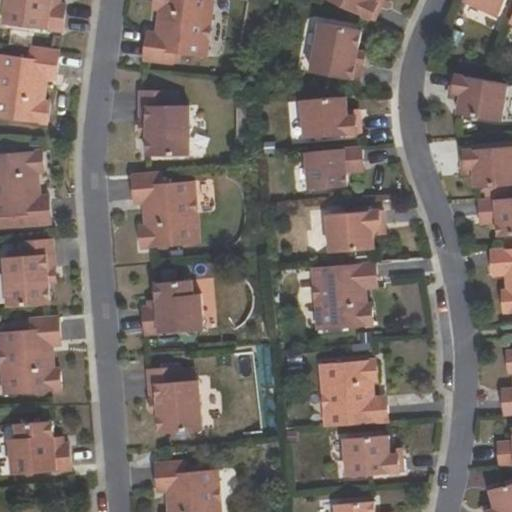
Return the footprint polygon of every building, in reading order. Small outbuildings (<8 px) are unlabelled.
[(6,0),(3,25),(61,32),(64,6),(50,4),(50,0),(6,0)] [(174,53),(206,56),(210,0),(153,0),(153,8),(158,9),(156,34),(145,33),(143,61),(173,64),(174,53)] [(331,0),(373,19),(380,4),(370,0),(331,0)] [(510,0),(467,0),(503,16),(510,0)] [(358,44),(361,30),(326,23),(323,38),(317,37),(311,72),(360,81),(363,62),(356,60),(357,50),(358,44)] [(0,55),(0,118),(46,124),(48,102),(42,102),(45,78),(54,79),(58,52),(29,48),(28,59),(0,55)] [(363,62),(365,51),(357,50),(356,60),(363,62)] [(461,114),(504,122),(511,83),(453,73),(450,89),(465,91),(464,99),(461,114)] [(450,89),(449,96),(464,99),(465,91),(450,89)] [(147,156),(189,156),(189,106),(172,106),(172,91),(140,91),(140,122),(147,122),(147,134),(147,156)] [(301,100),(305,139),(365,133),(363,109),(348,110),(347,96),(301,100)] [(477,187),(511,184),(511,145),(463,149),(465,166),(476,165),(476,172),(477,187)] [(346,187),(345,174),(364,172),(362,148),(304,152),(306,190),(346,187)] [(43,173),(41,151),(0,154),(0,217),(21,216),(22,227),(50,224),(48,197),(39,197),(37,173),(43,173)] [(139,227),(141,248),(198,244),(194,182),(161,184),(161,174),(133,176),(134,204),(144,203),(145,227),(139,227)] [(511,196),(479,200),(481,215),(499,214),(500,221),(501,235),(511,233),(511,196)] [(320,216),(324,253),(376,249),(375,236),(374,230),(386,229),(384,210),(320,216)] [(499,214),(481,215),(482,222),(500,221),(499,214)] [(8,308),(50,305),(48,284),(47,272),(54,272),(52,240),(20,242),(22,258),(4,259),(8,308)] [(505,295),(499,296),(500,311),(511,310),(511,246),(488,249),(490,276),(503,274),(505,290),(505,295)] [(368,306),(367,289),(379,287),(376,262),(312,266),(319,332),(376,327),(374,309),(369,310),(368,306)] [(47,272),(48,284),(56,283),(54,272),(47,272)] [(145,337),(203,332),(200,295),(192,296),(191,281),(155,284),(157,309),(143,310),(145,337)] [(53,370),(51,347),(60,346),(58,318),(29,320),(30,331),(0,334),(0,343),(5,396),(61,391),(59,370),(53,370)] [(511,411),(511,349),(503,350),(505,371),(511,370),(511,387),(511,390),(511,394),(499,396),(500,412),(511,411)] [(386,421),(385,397),(372,398),(370,381),(376,381),(375,359),(317,364),(322,427),(386,421)] [(158,412),(159,433),(201,431),(198,382),(180,383),(180,369),(148,370),(150,401),(157,400),(158,412)] [(511,394),(511,390),(511,387),(498,388),(499,396),(511,394)] [(150,401),(150,413),(158,412),(157,400),(150,401)] [(53,438),(52,422),(17,425),(18,438),(11,439),(17,474),(70,471),(68,445),(62,445),(54,445),(53,438)] [(494,464),(511,462),(511,425),(510,426),(511,440),(511,446),(493,447),(494,464)] [(388,450),(387,436),(341,440),(344,479),(401,475),(400,449),(388,450)] [(155,464),(157,492),(166,491),(167,511),(218,511),(216,470),(184,472),(183,462),(155,464)] [(484,511),(511,511),(511,481),(490,488),(494,501),(495,508),(484,511)] [(331,511),(371,511),(371,500),(331,503),(331,511)] [(482,504),(484,511),(495,508),(494,501),(482,504)]
